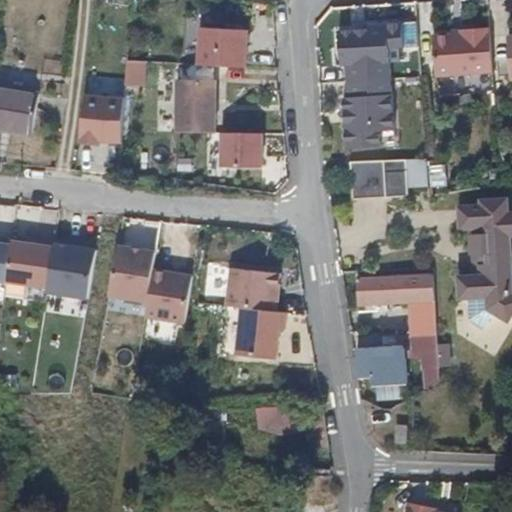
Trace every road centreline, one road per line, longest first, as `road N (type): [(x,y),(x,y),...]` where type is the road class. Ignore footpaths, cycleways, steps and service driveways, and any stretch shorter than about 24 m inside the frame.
road 1 (unclassified): [(314,209),(0,178)]
road 2 (unclassified): [(314,209),(362,464)]
road 3 (unclassified): [(314,209),(297,0)]
road 4 (unclassified): [(511,471),(362,464)]
